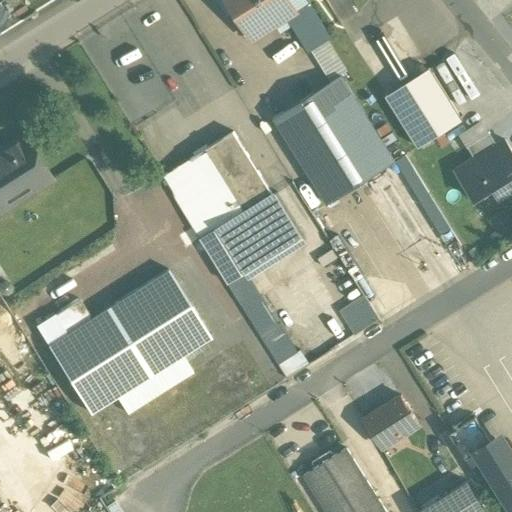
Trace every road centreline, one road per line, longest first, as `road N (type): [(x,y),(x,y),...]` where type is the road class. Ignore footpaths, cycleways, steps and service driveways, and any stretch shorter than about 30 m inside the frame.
road 1 (residential): [(511,263),(181,469),(168,511)]
road 2 (residential): [(0,69),(109,0)]
